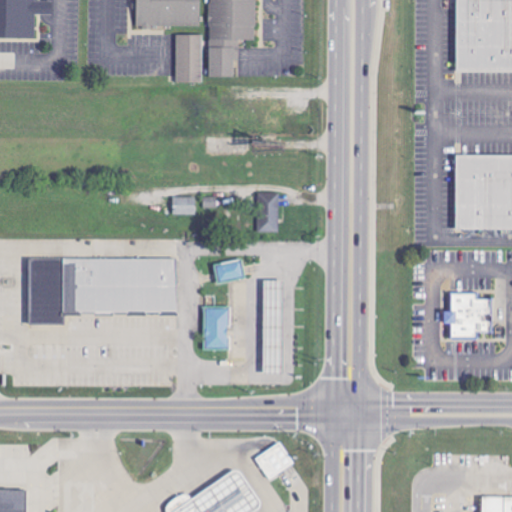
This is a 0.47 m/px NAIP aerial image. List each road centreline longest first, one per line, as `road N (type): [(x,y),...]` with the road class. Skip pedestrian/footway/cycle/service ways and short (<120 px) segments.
road 1 (secondary): [(358,411),(360,0)]
road 2 (secondary): [(335,0),(332,410)]
road 3 (tertiary): [(332,410),(0,411)]
road 4 (tertiary): [(358,411),(382,421),(511,419)]
road 5 (tertiary): [(511,403),(380,403),(358,411)]
